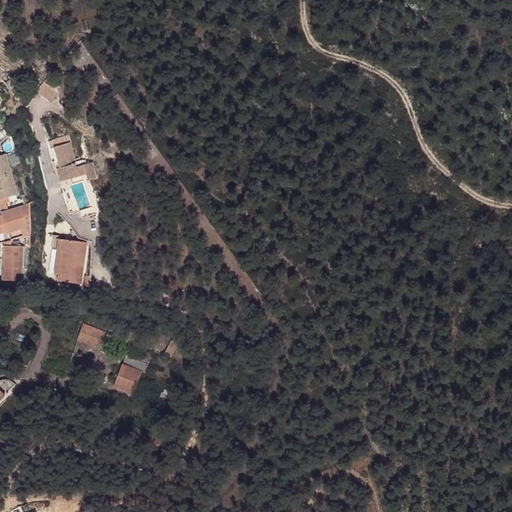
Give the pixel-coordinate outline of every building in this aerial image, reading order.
[(46,83),(39,91),(52,104),(59,96),(46,83)] [(52,147),(65,193),(74,191),(72,186),(70,180),(80,177),(70,142),(52,147)] [(6,154),(0,155),(0,199),(2,199),(3,204),(14,201),(12,196),(18,195),(6,154)] [(74,191),(65,193),(71,214),(77,212),(81,214),(81,211),(74,191)] [(3,215),(8,231),(23,227),(26,236),(32,234),(30,204),(9,210),(8,205),(2,207),(3,212),(2,213),(3,215)] [(81,211),(81,214),(83,219),(97,214),(94,207),(81,211)] [(53,249),(58,249),(63,250),(60,273),(60,281),(82,284),(86,242),(54,238),(53,249)] [(13,239),(12,240),(6,241),(4,280),(22,281),(24,246),(13,245),(13,239)] [(106,332),(85,324),(79,340),(101,348),(102,343),(106,332)] [(120,333),(110,329),(108,336),(118,339),(120,333)] [(179,344),(172,340),(165,353),(172,357),(179,344)] [(149,364),(127,356),(115,387),(134,394),(143,372),(145,373),(149,364)] [(0,400),(15,385),(11,380),(8,380),(6,379),(4,379),(3,380),(1,380),(0,380),(0,400)] [(162,441),(134,427),(130,435),(167,452),(173,438),(165,434),(162,441)]
